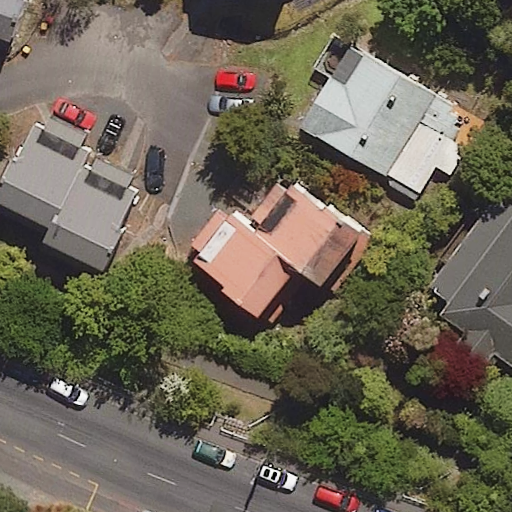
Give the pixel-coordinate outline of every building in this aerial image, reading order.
[(24,0),(0,0),(0,36),(13,40),(24,0)] [(485,122),(335,36),(316,70),(327,76),(298,126),(419,195),(435,167),(453,177),(485,122)] [(94,139),(35,113),(0,189),(0,202),(63,231),(56,247),(104,269),(144,180),(87,153),(94,139)] [(363,233),(282,173),(205,276),(260,317),(297,267),(323,287),(363,233)] [(511,206),(494,194),(431,288),(454,303),(439,326),(511,374),(511,206)]
